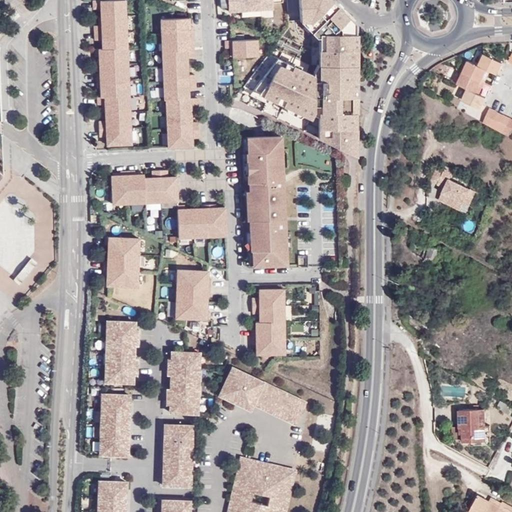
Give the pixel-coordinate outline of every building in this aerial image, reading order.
[(93,0),(93,6),(101,6),(101,15),(101,23),(99,23),(94,23),(95,38),(99,38),(99,47),(95,47),(95,54),(99,54),(100,71),(96,71),(97,86),(100,86),(101,95),(97,95),(97,102),(103,102),(105,102),(105,110),(106,119),(98,119),(99,134),(106,134),(106,142),(131,141),(124,0),(93,0)] [(273,6),(272,0),(221,0),(221,2),(228,2),(228,6),(228,10),(241,9),(260,7),(273,6)] [(298,0),(300,22),(302,27),(316,41),(319,41),(319,54),(318,67),(313,75),(313,80),(266,56),(248,80),(240,91),(310,124),(313,119),(318,121),(318,137),(322,139),(357,156),(356,135),(357,90),(357,30),(357,24),(352,18),(333,0),(298,0)] [(198,120),(191,121),(191,112),(191,104),(193,104),(197,103),(197,96),(188,96),(188,87),(195,87),(195,72),(188,72),(187,56),(194,56),(194,48),(190,48),(190,39),(193,39),(193,24),(189,24),(189,15),(161,17),(164,97),(166,97),(168,145),(192,144),(192,135),(199,135),(199,120),(198,120)] [(225,38),(225,46),(230,45),(233,45),(233,54),(257,53),(257,37),(225,38)] [(497,73),(502,62),(484,53),(479,65),(487,69),(497,73)] [(487,69),(479,65),(468,60),(463,71),(482,80),(487,69)] [(482,80),(463,71),(457,83),(468,87),(477,91),(482,80)] [(482,105),(486,96),(477,91),(468,87),(462,99),(480,108),(482,105)] [(490,125),(496,111),(489,107),(483,121),(490,125)] [(497,128),(503,114),(496,111),(490,125),(497,128)] [(503,132),(510,117),(503,114),(497,128),(503,132)] [(510,135),(511,131),(511,117),(510,117),(503,132),(510,135)] [(251,248),(252,248),(253,263),(287,262),(281,134),(247,135),(248,160),(247,160),(247,180),(249,181),(251,218),(249,218),(251,248)] [(451,173),(453,169),(446,165),(444,170),(451,173)] [(120,171),(120,173),(113,173),(112,173),(113,201),(178,199),(177,174),(167,174),(167,167),(152,168),(152,175),(144,176),(144,172),(142,172),(135,172),(135,170),(135,169),(120,169),(120,171)] [(437,167),(431,180),(437,183),(444,170),(437,167)] [(449,178),(451,173),(444,170),(437,183),(444,187),(439,199),(448,203),(451,196),(463,201),(469,204),(476,191),(449,178)] [(434,185),(430,197),(437,200),(442,189),(434,185)] [(463,201),(451,196),(448,203),(459,208),(463,201)] [(216,202),(201,202),(202,206),(185,207),(184,203),(178,203),(179,235),(227,233),(226,204),(216,205),(216,202)] [(104,274),(107,274),(106,283),(137,283),(139,236),(105,235),(105,242),(108,242),(108,259),(104,259),(104,274)] [(437,261),(441,250),(431,246),(427,257),(437,261)] [(208,268),(177,267),(176,316),(209,317),(209,309),(206,309),(207,292),(210,292),(211,277),(208,277),(208,268)] [(285,356),(284,291),(260,291),(260,298),(253,298),(253,315),(260,315),(260,323),(255,323),(256,331),(253,331),(253,347),(256,347),(256,356),(285,356)] [(132,379),(134,321),(106,320),(104,378),(132,379)] [(197,411),(198,351),(171,351),(170,411),(197,411)] [(296,426),(307,403),(233,367),(218,396),(251,412),(254,406),(296,426)] [(128,451),(129,393),(101,392),(100,451),(128,451)] [(501,400),(497,407),(504,410),(507,404),(501,400)] [(463,427),(463,441),(471,441),(486,441),(486,425),(485,409),(479,409),(479,405),(474,405),(474,409),(459,409),(460,427),(463,427)] [(189,483),(192,425),(163,423),(161,482),(189,483)] [(486,425),(486,441),(471,441),(471,445),(491,444),(490,425),(486,425)] [(286,511),(295,469),(239,457),(228,511),(286,511)] [(125,511),(125,480),(98,480),(98,511),(125,511)] [(490,500),(479,494),(469,511),(511,511),(511,506),(503,501),(502,503),(500,506),(490,500)] [(502,503),(491,497),(490,500),(500,506),(502,503)] [(188,511),(189,499),(160,499),(160,511),(188,511)]
